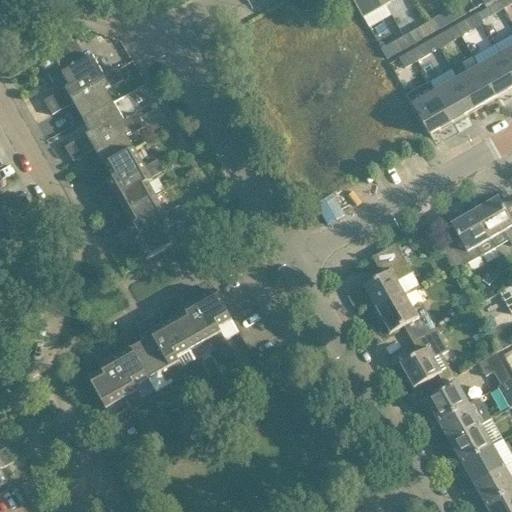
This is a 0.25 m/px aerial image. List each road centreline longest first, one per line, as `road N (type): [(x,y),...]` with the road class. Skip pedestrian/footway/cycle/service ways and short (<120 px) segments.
road 1 (residential): [(124,511),(58,394),(47,358),(69,229),(0,91)]
road 2 (residential): [(447,511),(297,257)]
road 3 (residential): [(297,257),(287,223),(175,24)]
road 4 (residential): [(297,257),(511,139)]
